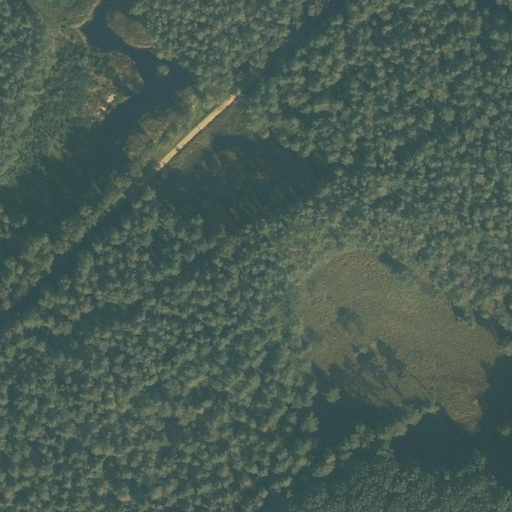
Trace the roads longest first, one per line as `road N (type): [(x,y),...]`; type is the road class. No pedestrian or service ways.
road 1 (track): [(0,324),(333,0)]
road 2 (track): [(0,384),(179,511)]
road 3 (track): [(387,427),(237,511)]
